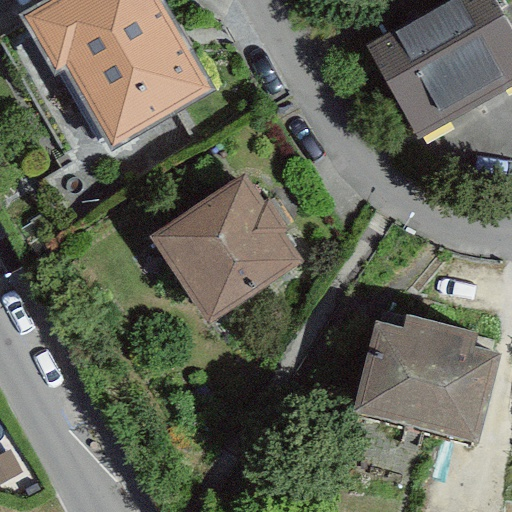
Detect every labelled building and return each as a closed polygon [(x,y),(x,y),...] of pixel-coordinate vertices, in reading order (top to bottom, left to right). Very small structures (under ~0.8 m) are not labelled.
[(168,0),(109,0),(44,36),(117,169),(228,107),(168,0)] [(511,18),(501,0),(473,0),(377,57),(434,152),(511,105),(511,18)] [(322,285),(264,194),(173,251),(232,342),(322,285)] [(511,455),(511,370),(412,339),(385,429),(508,467),(511,455)] [(0,495),(28,481),(17,459),(0,467),(0,495)]
